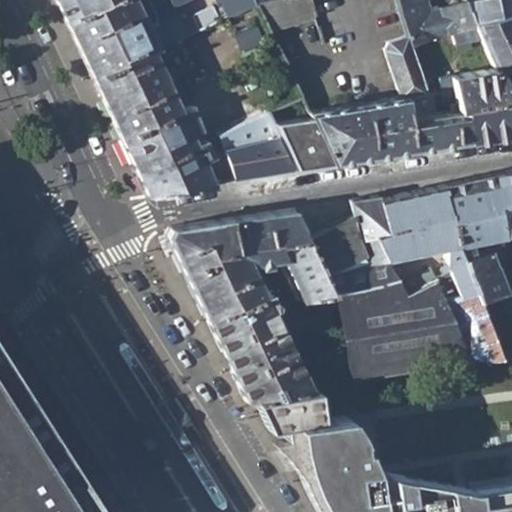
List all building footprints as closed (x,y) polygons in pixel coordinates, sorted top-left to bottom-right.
[(66,21),(108,0),(56,0),(57,2),(66,21)] [(108,0),(66,21),(79,49),(93,77),(153,49),(180,37),(219,19),(212,3),(187,14),(180,0),(220,0),(227,15),(256,2),(254,0),(108,0)] [(265,0),(256,2),(270,31),(314,17),(308,0),(265,0)] [(463,0),(429,10),(425,0),(395,0),(402,19),(406,33),(410,43),(428,37),(447,31),(474,23),(473,22),(464,2),(463,0)] [(511,0),(475,0),(464,2),(473,22),(510,16),(511,15),(511,0)] [(511,20),(510,16),(473,22),(474,23),(488,54),(495,68),(511,105),(511,20)] [(474,23),(447,31),(452,38),(456,59),(488,54),(474,23)] [(459,140),(467,139),(462,109),(449,110),(449,109),(433,112),(430,92),(426,92),(419,70),(417,65),(410,43),(406,33),(387,42),(383,49),(399,96),(370,100),(307,111),(308,114),(330,161),(379,153),(459,140)] [(428,37),(410,43),(417,65),(452,59),(449,44),(444,37),(429,41),(428,37)] [(107,107),(121,138),(180,110),(180,108),(153,49),(93,77),(107,107)] [(419,70),(426,92),(430,92),(436,91),(431,68),(419,70)] [(493,135),(511,131),(511,105),(495,68),(438,77),(441,90),(442,97),(444,106),(449,105),(449,109),(449,110),(462,109),(467,139),(493,135)] [(129,155),(136,171),(196,144),(194,138),(201,134),(199,130),(201,128),(192,103),(180,108),(180,110),(121,138),(129,155)] [(292,168),(293,168),(271,120),(267,112),(217,134),(232,177),(292,168)] [(271,120),(293,168),(310,165),(330,161),(308,114),(271,120)] [(205,140),(196,144),(136,171),(147,193),(150,196),(214,185),(212,181),(203,160),(212,155),(205,140)] [(476,177),(442,184),(456,247),(472,289),(478,301),(506,290),(495,262),(492,263),(478,267),(473,252),(469,243),(511,233),(511,172),(511,170),(476,177)] [(405,192),(379,198),(377,199),(386,230),(374,234),(385,260),(406,256),(407,260),(420,258),(419,253),(444,248),(444,261),(449,273),(434,280),(444,301),(472,289),(456,247),(442,184),(405,192)] [(348,200),(352,214),(357,239),(359,239),(365,262),(342,266),(319,270),(329,292),(333,291),(395,278),(393,275),(385,260),(374,234),(386,230),(377,199),(379,198),(377,195),(348,200)] [(187,278),(206,317),(262,295),(247,262),(258,261),(259,267),(268,265),(267,259),(280,257),(298,298),(303,297),(329,292),(319,270),(303,238),(305,237),(292,209),(168,227),(165,234),(187,278)] [(334,222),(305,237),(303,238),(319,270),(342,266),(365,262),(359,239),(357,239),(352,214),(334,222)] [(473,252),(478,267),(492,263),(488,249),(473,252)] [(395,278),(403,293),(423,284),(419,266),(393,275),(395,278)] [(335,304),(351,380),(470,361),(444,301),(434,280),(423,284),(403,293),(395,278),(333,291),(335,304)] [(485,359),(499,357),(478,301),(472,289),(444,301),(470,361),(485,359)] [(305,309),(335,304),(333,291),(329,292),(303,297),(305,309)] [(254,400),(308,389),(271,310),(274,303),(271,304),(268,293),(262,295),(206,317),(228,366),(245,403),(249,402),(254,400)] [(0,313),(0,341),(41,407),(54,399),(1,315),(0,313)] [(0,511),(120,511),(124,510),(54,399),(41,407),(0,341),(0,511)] [(377,511),(375,490),(371,466),(355,427),(345,413),(320,418),(314,388),(308,389),(254,400),(268,428),(281,426),(295,424),(299,451),(302,464),(310,486),(323,511),(377,511)] [(199,450),(206,446),(193,425),(179,402),(172,407),(199,450)] [(140,422),(133,426),(146,447),(160,470),(167,465),(140,422)] [(281,426),(283,437),(269,441),(295,471),(317,511),(323,511),(310,486),(302,464),(299,451),(295,424),(281,426)] [(511,511),(511,480),(468,487),(387,475),(388,488),(392,511),(511,511)] [(392,511),(388,488),(375,490),(377,511),(392,511)]
